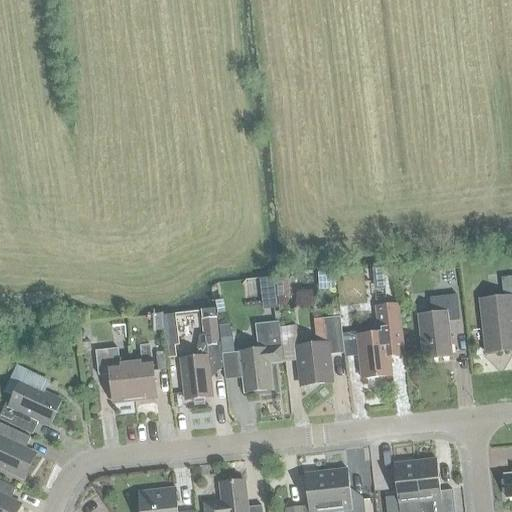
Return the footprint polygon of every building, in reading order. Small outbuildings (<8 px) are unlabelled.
[(394,269),(382,271),(383,278),(395,277),(394,269)] [(286,277),(284,280),(284,282),(284,284),(287,287),(288,287),(292,286),(294,283),(294,279),(291,276),(286,277)] [(274,278),(259,279),(263,311),(277,309),(274,278)] [(511,279),(502,280),(504,300),(481,303),(487,356),(511,352),(511,279)] [(448,324),(460,323),(458,297),(430,300),(432,316),(419,317),(424,363),(452,360),(448,324)] [(380,335),(358,338),(360,357),(363,381),(392,378),(390,358),(404,357),(403,341),(402,339),(399,307),(377,309),(380,335)] [(217,309),(202,311),(203,321),(218,319),(217,309)] [(161,318),(152,318),(153,326),(163,325),(162,315),(161,315),(161,318)] [(222,356),(220,334),(218,319),(203,321),(205,337),(201,337),(197,360),(181,362),(186,402),(213,399),(210,371),(224,369),(222,356)] [(324,321),(327,345),(298,348),(302,388),(332,385),(329,357),(345,355),(341,319),(324,321)] [(172,324),(163,325),(164,331),(164,337),(173,336),(172,324)] [(279,324),(256,326),(259,352),(240,354),(245,395),(273,392),(270,365),(284,364),(279,324)] [(220,334),(222,356),(234,354),(231,332),(220,334)] [(142,362),(131,363),(135,403),(157,400),(153,361),(152,361),(151,347),(141,348),(142,362)] [(135,403),(131,363),(120,364),(119,350),(97,352),(99,377),(111,376),(114,405),(135,403)] [(164,353),(155,354),(158,372),(167,371),(164,353)] [(16,381),(21,384),(11,406),(6,404),(0,418),(0,419),(34,434),(40,421),(48,424),(59,400),(45,394),(51,381),(21,368),(16,381)] [(26,451),(32,438),(0,424),(0,466),(24,477),(34,454),(26,451)] [(420,505),(419,505),(420,511),(455,511),(453,492),(441,494),(437,462),(416,464),(420,505)] [(408,511),(408,506),(419,505),(420,505),(416,464),(394,467),(398,498),(385,500),(386,511),(408,511)] [(348,472),(326,474),(330,511),(364,511),(364,502),(351,503),(348,472)] [(330,511),(326,474),(305,476),(308,508),(286,511),(330,511)] [(0,511),(13,511),(17,506),(10,502),(15,490),(0,482),(0,511)] [(262,511),(262,508),(247,509),(244,483),(221,486),(222,503),(203,505),(204,511),(262,511)] [(177,511),(175,491),(139,495),(141,511),(177,511)] [(376,511),(386,511),(385,499),(375,501),(376,511)]
